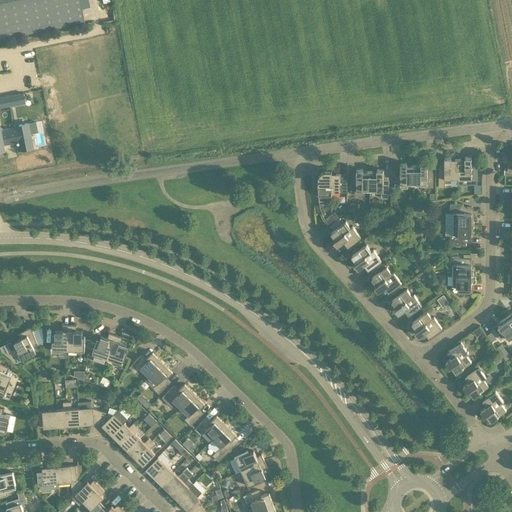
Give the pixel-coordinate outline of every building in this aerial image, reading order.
[(79,0),(0,0),(0,38),(84,22),(79,0)] [(23,93),(16,94),(18,104),(25,102),(23,93)] [(0,149),(3,149),(2,144),(16,141),(16,143),(17,143),(18,149),(18,150),(29,148),(26,134),(30,133),(37,132),(35,121),(28,123),(18,125),(14,125),(14,126),(14,127),(2,130),(0,130),(0,149)] [(451,178),(457,178),(458,159),(451,159),(451,157),(444,157),(444,164),(439,164),(439,167),(438,167),(438,187),(444,187),(444,179),(451,179),(451,178)] [(457,184),(474,184),(477,184),(477,166),(471,166),(471,157),(465,157),(465,159),(458,159),(457,184)] [(407,184),(413,184),(414,165),(407,165),(407,163),(400,163),(400,173),(394,173),(394,187),(400,187),(400,185),(407,185),(407,184)] [(414,165),(413,184),(420,184),(420,185),(426,185),(426,187),(433,187),(433,173),(427,173),(427,163),(420,163),(420,165),(414,165)] [(362,191),(369,191),(370,171),(363,171),(363,169),(356,169),(356,179),(350,179),(350,193),(356,193),(356,191),(362,191)] [(376,171),(370,171),(369,191),(376,191),(381,191),(381,196),(383,198),(387,198),(389,196),(389,179),(383,179),(383,169),(376,169),(376,171)] [(331,204),(331,192),(347,192),(347,185),(340,185),(340,173),(331,173),(331,170),(331,171),(326,171),(324,171),(323,172),(322,172),(321,173),(319,174),(319,175),(318,177),(318,178),(318,179),(318,196),(318,201),(319,204),(331,204)] [(452,224),(473,224),(473,216),(471,216),(471,207),(461,207),(461,204),(448,204),(448,212),(452,213),(452,224)] [(333,212),(326,217),(330,222),(337,216),(333,212)] [(343,241),(347,246),(360,237),(353,226),(350,228),(346,221),(343,223),(340,218),(329,225),(333,230),(330,232),(335,239),(333,240),(337,245),(343,241)] [(473,224),(452,224),(452,236),(450,236),(450,246),(466,246),(466,242),(471,242),(471,232),(473,232),(473,224)] [(363,264),(368,270),(381,260),(373,249),(371,251),(366,244),(351,255),(356,262),(354,263),(357,268),(363,264)] [(459,256),(450,256),(450,265),(452,265),(452,276),(473,276),(473,268),(471,268),(471,258),(459,258),(459,256)] [(420,269),(426,265),(422,260),(417,265),(420,269)] [(376,267),(379,272),(386,267),(383,262),(376,267)] [(384,286),(388,292),(401,283),(394,272),(391,273),(387,267),(386,267),(379,272),(371,277),(376,284),(374,286),(378,291),(384,286)] [(473,276),(452,276),(452,287),(458,287),(458,293),(471,293),(471,284),(473,284),(473,276)] [(404,309),(408,315),(421,305),(414,294),(412,296),(407,289),(391,300),(396,306),(394,308),(398,313),(404,309)] [(461,314),(466,310),(462,305),(457,309),(461,314)] [(424,331),(428,337),(442,327),(434,316),(432,318),(427,311),(412,322),(416,329),(414,330),(418,335),(424,331)] [(509,341),(511,338),(511,325),(506,317),(499,321),(500,323),(493,329),(500,339),(505,336),(509,341)] [(52,350),(68,350),(69,325),(62,324),(62,330),(55,330),(55,336),(52,336),(52,350)] [(69,325),(68,350),(84,350),(85,337),(82,337),(82,330),(75,330),(76,325),(69,325)] [(33,347),(38,345),(31,327),(18,333),(21,338),(15,341),(17,346),(14,348),(10,341),(0,346),(0,347),(2,351),(14,363),(36,352),(33,347)] [(482,332),(479,327),(473,331),(476,336),(482,332)] [(92,354),(107,359),(115,335),(109,332),(107,338),(101,335),(99,341),(96,341),(95,343),(93,350),(92,354)] [(496,338),(491,332),(487,335),(492,342),(496,338)] [(122,337),(115,335),(107,359),(123,364),(127,351),(124,350),(126,344),(120,342),(122,337)] [(451,365),(456,372),(471,361),(466,354),(468,353),(460,342),(447,351),(451,357),(445,362),(449,367),(451,365)] [(140,368),(148,375),(163,361),(153,351),(145,359),(141,355),(129,367),(135,373),(140,368)] [(163,361),(148,375),(144,380),(159,394),(169,383),(165,379),(173,371),(163,361)] [(14,385),(8,383),(13,371),(9,367),(0,363),(0,396),(9,398),(14,385)] [(468,390),(473,396),(488,385),(484,379),(486,377),(478,366),(465,376),(469,382),(463,386),(466,391),(468,390)] [(176,402),(180,407),(194,393),(184,383),(177,391),(173,386),(162,397),(171,407),(176,402)] [(486,414),(491,421),(506,410),(501,403),(503,401),(495,391),(482,400),(486,406),(480,410),(483,416),(486,414)] [(117,394),(111,392),(109,398),(115,400),(117,394)] [(194,393),(180,407),(188,415),(184,419),(191,425),(201,415),(197,410),(205,403),(194,393)] [(62,409),(56,409),(58,426),(69,425),(67,401),(62,402),(63,407),(62,409)] [(71,401),(67,401),(69,425),(80,424),(78,407),(73,408),(72,406),(71,401)] [(0,429),(6,431),(9,415),(3,413),(4,408),(0,407),(0,429)] [(78,407),(80,424),(80,423),(92,422),(98,424),(103,411),(91,407),(79,408),(78,407)] [(107,412),(103,411),(98,424),(104,425),(112,434),(112,435),(124,422),(127,419),(118,410),(109,407),(107,412)] [(58,426),(56,409),(56,410),(38,412),(39,427),(58,425),(58,426)] [(204,431),(212,439),(226,424),(216,414),(209,422),(205,418),(194,429),(200,435),(204,431)] [(128,426),(124,422),(112,435),(119,442),(136,425),(133,422),(129,426),(128,426)] [(226,424),(212,439),(208,444),(216,451),(212,455),(218,461),(233,446),(229,442),(236,434),(226,424)] [(139,428),(136,425),(119,442),(127,450),(139,438),(136,434),(136,432),(139,428)] [(166,440),(171,434),(164,428),(159,434),(166,440)] [(143,441),(139,438),(127,450),(135,458),(152,441),(149,438),(145,441),(143,441)] [(183,443),(192,450),(196,445),(187,438),(183,443)] [(155,444),(152,441),(135,458),(143,466),(155,453),(151,449),(151,448),(155,444)] [(241,471),(264,460),(261,454),(256,456),(253,450),(248,453),(246,451),(243,452),(241,448),(234,454),(235,456),(234,456),(241,471)] [(146,468),(154,476),(170,459),(167,456),(163,460),(162,460),(158,456),(146,468)] [(173,462),(170,459),(154,476),(161,484),(173,471),(170,468),(170,466),(173,462)] [(267,467),(264,460),(241,471),(248,486),(260,480),(259,477),(265,475),(262,469),(267,467)] [(57,466),(58,481),(76,480),(71,485),(77,479),(76,478),(75,465),(57,466)] [(58,488),(58,481),(57,466),(38,468),(38,470),(36,470),(37,484),(39,484),(40,489),(42,491),(49,491),(49,490),(51,488),(58,488)] [(0,497),(8,495),(7,489),(16,487),(13,471),(0,474),(0,497)] [(177,475),(173,471),(161,484),(169,491),(186,474),(183,471),(179,475),(177,475)] [(189,477),(186,474),(169,491),(177,499),(189,487),(185,483),(185,481),(189,477)] [(83,485),(77,479),(71,485),(72,497),(80,505),(83,501),(99,485),(93,480),(90,484),(87,481),(83,485)] [(192,483),(189,487),(177,499),(178,498),(186,507),(188,511),(189,511),(202,506),(197,496),(201,492),(192,483)] [(89,510),(90,511),(96,511),(103,505),(99,501),(103,497),(101,495),(104,491),(99,485),(83,501),(90,509),(89,510)] [(251,501),(254,511),(273,506),(269,492),(258,496),(256,490),(242,495),(245,503),(251,501)] [(23,511),(21,503),(26,502),(24,496),(18,498),(6,502),(8,508),(8,510),(2,511),(23,511)]
